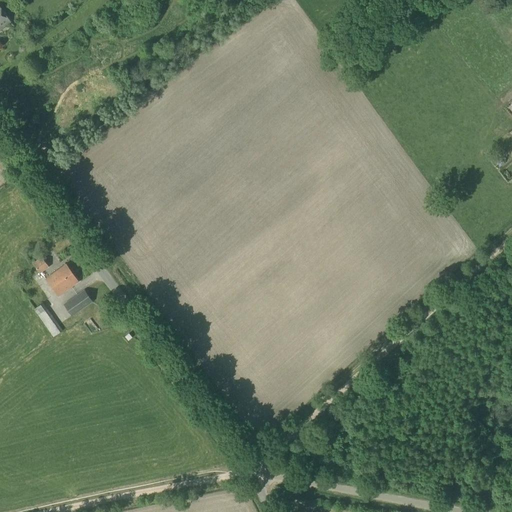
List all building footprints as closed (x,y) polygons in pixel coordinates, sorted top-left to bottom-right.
[(0,29),(11,22),(0,7),(0,29)] [(500,165),(504,164),(506,160),(504,156),(499,157),(498,161),(500,165)] [(40,274),(49,267),(42,257),(33,263),(40,274)] [(46,278),(57,294),(58,296),(71,287),(78,282),(66,264),(46,278)] [(72,317),(93,302),(84,290),(63,305),(72,317)] [(53,337),(63,331),(47,308),(43,302),(34,309),(38,315),(53,337)] [(113,326),(120,321),(107,302),(100,307),(113,326)]
